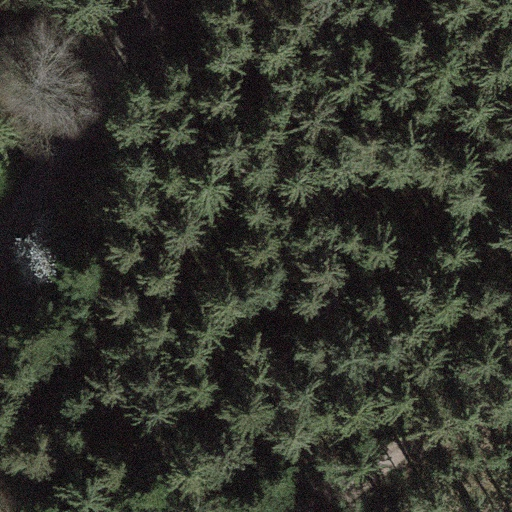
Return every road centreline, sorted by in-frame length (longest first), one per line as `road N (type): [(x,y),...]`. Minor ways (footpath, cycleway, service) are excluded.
road 1 (track): [(160,0),(0,233)]
road 2 (track): [(511,419),(448,449),(354,511)]
